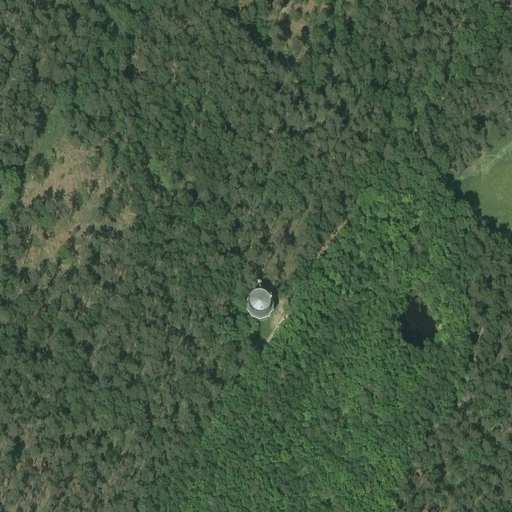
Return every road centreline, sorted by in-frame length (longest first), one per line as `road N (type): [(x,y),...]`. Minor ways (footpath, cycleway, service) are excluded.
road 1 (track): [(141,511),(511,7)]
road 2 (track): [(149,0),(0,210)]
